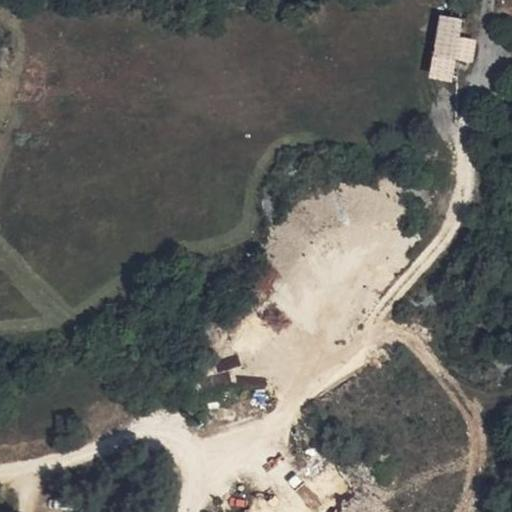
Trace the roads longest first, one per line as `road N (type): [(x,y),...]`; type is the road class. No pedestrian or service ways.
road 1 (track): [(482,0),(481,39),(459,115),(468,189),(383,319),(319,381),(202,462)]
road 2 (track): [(202,462),(150,441),(0,472)]
road 3 (track): [(383,319),(488,396),(511,391)]
